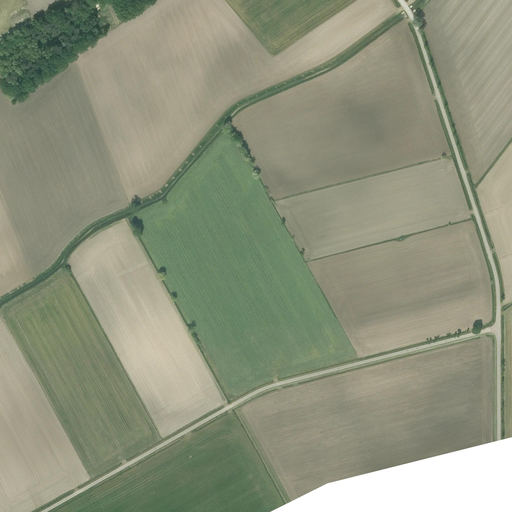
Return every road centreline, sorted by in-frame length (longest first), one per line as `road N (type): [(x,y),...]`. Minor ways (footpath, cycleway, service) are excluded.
road 1 (unclassified): [(40,511),(279,380),(496,328)]
road 2 (unclassified): [(399,0),(489,258),(496,328)]
